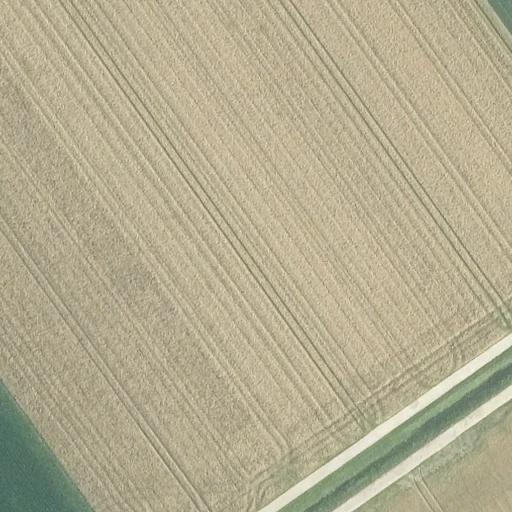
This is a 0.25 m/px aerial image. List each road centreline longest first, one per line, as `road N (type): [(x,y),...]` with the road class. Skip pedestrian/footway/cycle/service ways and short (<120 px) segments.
road 1 (track): [(511,341),(270,511)]
road 2 (track): [(511,393),(344,511)]
